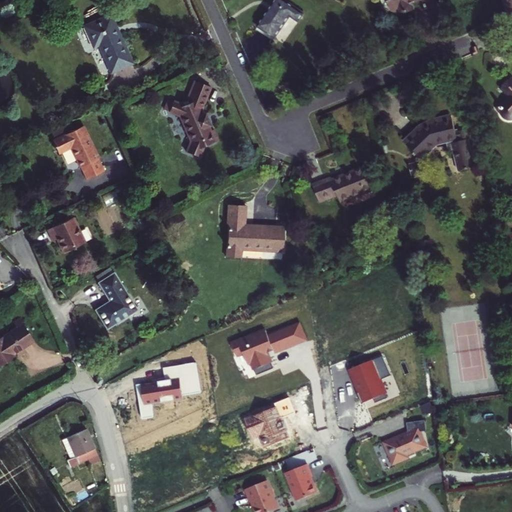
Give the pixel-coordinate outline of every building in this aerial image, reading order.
[(303,13),(283,0),(275,0),(258,26),(275,38),(291,15),(298,21),(303,13)] [(388,0),(392,10),(399,8),(401,14),(412,10),(409,1),(412,0),(415,0),(416,1),(419,0),(388,0)] [(132,62),(111,14),(85,26),(94,46),(99,44),(112,72),(132,62)] [(511,78),(511,79),(503,87),(511,97),(503,106),(501,105),(500,108),(502,110),(502,111),(504,116),(509,119),(511,117),(511,78)] [(212,131),(210,126),(210,125),(206,114),(204,114),(203,110),(212,87),(196,80),(188,99),(189,101),(181,104),(175,102),(172,109),(177,111),(175,115),(181,118),(192,142),(188,152),(201,157),(205,146),(219,140),(214,129),(212,131)] [(434,122),(422,128),(420,126),(405,141),(419,156),(416,158),(417,162),(410,164),(414,176),(426,173),(421,159),(437,145),(447,142),(449,151),(455,149),(460,171),(476,166),(472,152),(474,152),(468,129),(456,132),(453,118),(434,122)] [(71,147),(85,178),(104,168),(83,124),(52,139),(59,153),(71,147)] [(338,195),(341,202),(374,188),(365,166),(332,180),(331,177),(313,185),(320,202),(338,195)] [(228,223),(227,257),(242,257),(242,249),(283,250),(284,226),(245,224),(246,204),(229,203),(228,223)] [(64,251),(85,242),(73,217),(49,228),(54,239),(58,238),(64,251)] [(111,300),(96,309),(108,327),(137,308),(114,272),(99,281),(111,300)] [(32,343),(18,321),(13,324),(16,331),(3,340),(1,338),(0,338),(0,366),(13,358),(11,356),(32,343)] [(265,330),(231,344),(236,356),(243,353),(247,363),(251,362),(256,375),(273,368),(268,354),(274,351),(275,353),(308,340),(301,323),(268,336),(265,330)] [(201,394),(196,364),(163,369),(165,381),(137,386),(143,420),(154,418),(152,405),(183,400),(183,397),(201,394)] [(406,455),(426,448),(420,432),(427,431),(426,421),(408,423),(409,433),(385,442),(394,463),(408,457),(406,455)] [(78,465),(92,460),(81,432),(60,441),(72,468),(78,465)] [(72,468),(60,441),(54,443),(62,461),(58,462),(62,471),(72,468)] [(92,460),(78,465),(83,477),(97,470),(92,460)] [(285,473),(297,501),(317,492),(310,477),(312,476),(307,464),(285,473)] [(245,489),(249,500),(250,501),(253,501),(256,511),(268,511),(278,508),(267,480),(245,489)]
